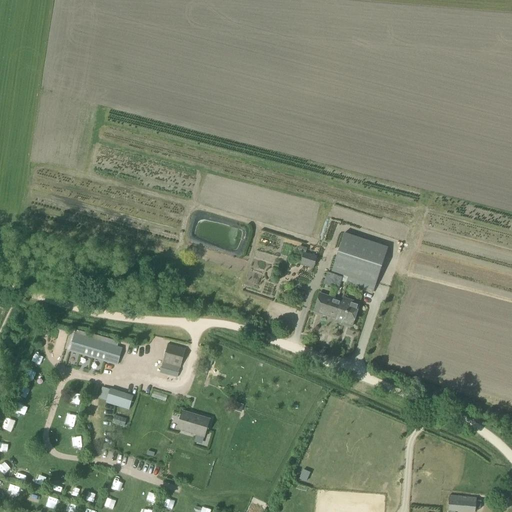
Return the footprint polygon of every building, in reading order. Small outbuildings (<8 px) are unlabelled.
[(375,287),(388,247),(344,234),(332,273),(348,278),(345,285),(365,292),(367,284),(375,287)] [(313,269),(317,255),(305,252),(306,249),(299,247),(297,252),(302,253),(299,265),(313,269)] [(334,319),(340,301),(334,299),(338,290),(339,290),(342,278),(327,273),(323,285),(332,288),(328,297),(318,294),(312,312),(334,319)] [(340,301),(334,319),(333,322),(350,327),(358,304),(340,299),(340,301)] [(69,335),(74,336),(69,352),(117,366),(123,349),(117,347),(119,342),(92,334),(91,335),(71,329),(69,335)] [(180,367),(185,349),(168,344),(163,362),(163,363),(160,374),(177,378),(180,367)] [(34,362),(42,366),(46,358),(38,354),(34,362)] [(110,390),(102,387),(99,399),(106,401),(106,403),(129,410),(134,396),(110,389),(110,390)] [(236,405),(234,411),(240,413),(242,407),(236,405)] [(116,412),(98,406),(94,420),(111,425),(112,424),(124,427),(128,414),(116,411),(116,412)] [(203,438),(208,420),(180,412),(175,430),(203,438)] [(66,414),(66,423),(78,423),(78,414),(66,414)] [(72,442),(80,447),(84,440),(76,435),(72,442)] [(8,471),(17,463),(13,459),(4,466),(8,471)] [(21,467),(20,474),(30,476),(31,469),(21,467)] [(56,486),(64,490),(67,482),(59,479),(56,486)] [(14,484),(11,491),(18,494),(20,486),(14,484)] [(94,498),(101,495),(97,487),(90,490),(94,498)] [(34,492),(32,501),(41,503),(43,494),(34,492)] [(475,511),(476,498),(449,496),(448,511),(454,511),(475,511)] [(53,497),(50,505),(58,508),(61,500),(53,497)] [(107,499),(106,508),(113,509),(114,500),(107,499)]
